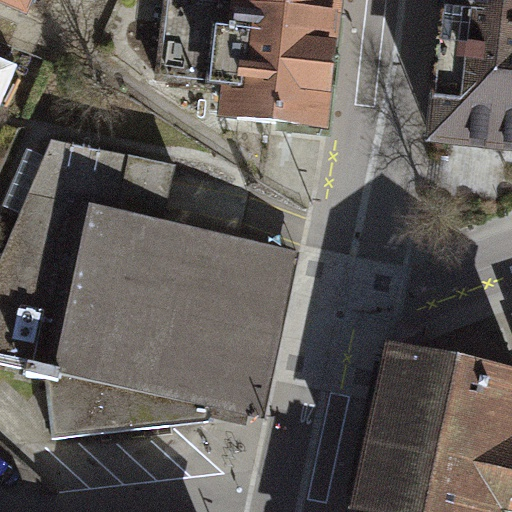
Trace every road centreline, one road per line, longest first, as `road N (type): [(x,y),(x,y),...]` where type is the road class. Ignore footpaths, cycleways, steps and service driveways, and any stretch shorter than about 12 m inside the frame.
road 1 (residential): [(403,0),(342,310)]
road 2 (residential): [(342,310),(302,511)]
road 3 (unclassified): [(511,248),(342,310)]
